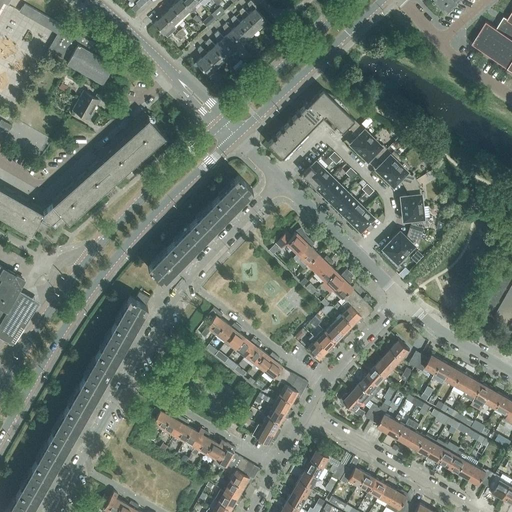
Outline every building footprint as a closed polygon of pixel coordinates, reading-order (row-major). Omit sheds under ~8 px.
[(182,0),(177,0),(171,6),(181,17),(190,8),(182,0)] [(198,0),(182,0),(190,8),(199,0),(198,0)] [(251,11),(248,14),(246,15),(258,28),(266,20),(255,7),(256,6),(250,0),(247,2),(251,11)] [(456,0),(438,0),(447,9),(456,0)] [(136,3),(131,8),(135,12),(140,7),(136,3)] [(171,6),(163,14),(172,25),(181,17),(171,6)] [(240,21),(238,23),(249,35),(258,28),(246,15),(248,14),(242,7),(239,10),(243,18),(240,21)] [(486,21),(472,44),(497,59),(503,63),(511,68),(511,10),(507,18),(504,16),(498,25),(497,27),(492,25),(486,21)] [(172,25),(163,14),(154,23),(167,37),(176,28),(172,25)] [(235,26),(231,29),(230,31),(241,43),(249,35),(238,23),(240,21),(234,15),(231,18),(235,26)] [(223,37),(221,38),(233,51),(241,43),(230,31),(231,29),(226,23),(222,26),(226,34),(223,37)] [(62,25),(57,33),(48,49),(68,60),(66,62),(69,64),(103,83),(103,81),(113,64),(99,55),(103,48),(82,36),(63,25),(62,25)] [(218,42),(215,44),(213,46),(224,59),(233,51),(221,38),(223,37),(217,30),(214,33),(218,42)] [(210,49),(206,52),(205,54),(216,66),(224,59),(213,46),(215,44),(209,38),(206,41),(210,49)] [(201,46),(198,49),(201,57),(196,62),(208,74),(216,66),(205,54),(206,52),(201,46)] [(322,88),(308,102),(322,115),(340,133),(347,126),(353,131),(360,124),(349,114),(348,110),(346,107),(344,104),(341,101),(338,99),(336,97),(333,95),(330,93),(327,92),(322,88)] [(83,90),(78,100),(94,109),(100,99),(83,90)] [(94,109),(78,100),(72,110),(89,119),(94,109)] [(314,124),(322,115),(308,102),(301,110),(314,124)] [(306,132),(314,124),(301,110),(293,118),(306,132)] [(43,211),(40,216),(49,221),(51,219),(54,222),(62,214),(68,221),(164,135),(148,117),(99,161),(97,159),(88,167),(90,169),(87,172),(85,170),(76,178),(78,180),(75,183),(73,180),(64,189),(66,191),(63,193),(61,191),(52,199),(54,201),(52,203),(43,211)] [(285,127),(298,140),(306,132),(293,118),(285,127)] [(11,126),(7,123),(0,120),(0,128),(8,133),(12,126),(11,126)] [(350,143),(359,151),(373,137),(364,129),(366,127),(361,123),(360,124),(353,131),(351,133),(356,137),(350,143)] [(277,135),(290,148),(298,140),(285,127),(277,135)] [(290,148),(277,135),(268,143),(282,156),(290,148)] [(373,154),(377,158),(387,148),(383,144),(381,145),(373,137),(359,151),(367,160),(373,154)] [(376,168),(384,176),(398,162),(402,159),(393,150),(391,152),(387,148),(377,158),(381,162),(376,168)] [(329,156),(332,160),(338,155),(334,151),(329,156)] [(332,160),(336,163),(341,158),(338,155),(332,160)] [(309,183),(309,184),(324,168),(316,160),(301,175),(305,180),(307,178),(311,181),(309,183)] [(402,182),(404,186),(416,179),(413,174),(411,175),(398,162),(384,176),(393,185),(399,179),(401,182),(402,182)] [(345,172),(349,176),(354,170),(350,167),(345,172)] [(324,168),(309,184),(313,188),(315,186),(319,189),(317,191),(317,192),(332,176),(324,168)] [(349,176),(352,179),(357,174),(354,170),(349,176)] [(215,198),(230,212),(239,203),(240,204),(244,200),(243,198),(252,189),(238,175),(215,198)] [(332,176),(317,192),(322,196),(324,194),(327,197),(325,199),(325,200),(340,184),(332,176)] [(401,196),(402,207),(422,205),(420,189),(418,185),(420,184),(416,179),(404,186),(408,193),(409,195),(401,196)] [(0,214),(31,232),(40,216),(43,211),(41,210),(42,207),(32,201),(30,204),(27,202),(28,199),(18,193),(17,196),(13,194),(15,191),(4,185),(3,188),(0,186),(0,184),(1,183),(0,183),(0,214)] [(361,188),(365,192),(370,186),(367,183),(361,188)] [(333,207),(334,208),(349,192),(340,184),(325,200),(330,204),(332,202),(335,205),(333,207)] [(370,186),(365,192),(369,195),(374,190),(370,186)] [(341,215),(342,216),(357,200),(349,192),(334,208),(338,212),(340,210),(343,213),(341,215)] [(230,212),(215,198),(193,220),(207,235),(216,225),(218,227),(222,223),(220,221),(230,212)] [(357,200),(342,216),(346,220),(348,218),(351,221),(350,223),(350,224),(365,208),(357,200)] [(411,220),(409,228),(422,232),(424,226),(422,226),(424,222),(422,205),(402,207),(403,219),(411,219),(411,220)] [(373,217),(365,208),(350,224),(354,228),(356,226),(360,230),(373,217)] [(198,244),(207,235),(193,220),(170,243),(184,258),(194,248),(195,250),(199,246),(198,244)] [(286,243),(297,253),(310,239),(306,235),(305,236),(301,228),(296,231),(296,232),(292,236),(287,231),(276,243),(281,248),(286,243)] [(399,230),(391,239),(405,253),(417,241),(418,237),(420,238),(422,232),(409,228),(406,235),(405,236),(399,230)] [(314,243),(310,239),(297,253),(307,263),(317,252),(311,246),(314,243)] [(405,253),(391,239),(383,248),(388,253),(384,258),(397,270),(401,266),(397,261),(405,253)] [(184,258),(170,243),(147,266),(162,281),(171,271),(173,273),(177,268),(175,267),(184,258)] [(323,258),(317,252),(307,263),(316,272),(329,258),(326,255),(323,258)] [(316,272),(324,280),(325,280),(335,270),(330,265),(333,261),(329,258),(316,272)] [(511,260),(484,309),(494,315),(493,316),(509,325),(511,319),(511,260)] [(0,322),(25,279),(0,264),(0,322)] [(325,280),(324,280),(321,283),(330,292),(333,289),(350,272),(347,268),(340,275),(335,270),(325,280)] [(353,275),(350,272),(333,289),(342,297),(352,287),(347,281),(353,275)] [(310,283),(305,287),(312,293),(316,289),(310,283)] [(373,309),(351,288),(342,297),(350,305),(353,307),(364,318),(373,309)] [(139,291),(135,298),(145,304),(150,297),(139,291)] [(135,298),(130,295),(114,323),(131,333),(138,322),(140,323),(142,318),(141,317),(147,305),(145,304),(135,298)] [(333,306),(325,305),(321,309),(325,313),(333,306)] [(364,318),(353,307),(350,305),(342,313),(352,323),(357,318),(360,321),(364,318)] [(211,329),(216,333),(225,322),(219,317),(222,314),(213,307),(209,313),(214,316),(200,334),(205,337),(211,329)] [(342,313),(333,322),(347,335),(350,332),(347,329),(352,323),(342,313)] [(316,314),(312,318),(317,323),(321,319),(316,314)] [(312,318),(308,322),(314,327),(317,323),(312,318)] [(216,333),(226,341),(237,325),(234,323),(231,326),(225,322),(216,333)] [(333,322),(325,331),(335,341),(340,335),(343,339),(347,335),(333,322)] [(131,333),(114,323),(98,351),(115,361),(122,350),(124,351),(127,346),(125,345),(131,333)] [(226,341),(235,348),(244,336),(238,332),(241,328),(237,325),(226,341)] [(316,339),(330,352),(333,349),(330,346),(335,341),(325,331),(316,339)] [(330,352),(316,339),(312,335),(308,339),(313,343),(308,348),(318,358),(323,353),(327,356),(330,352)] [(245,355),(256,340),(253,337),(250,341),(244,336),(235,348),(245,355)] [(410,349),(399,339),(391,348),(402,358),(410,349)] [(245,355),(254,362),(263,351),(257,346),(260,343),(256,340),(245,355)] [(402,358),(391,348),(383,357),(394,367),(402,358)] [(409,363),(414,366),(422,353),(416,350),(409,363)] [(82,379),(99,389),(106,378),(108,379),(111,374),(109,373),(115,361),(98,351),(82,379)] [(254,362),(264,370),(275,355),(272,352),(269,355),(263,351),(254,362)] [(425,367),(435,373),(442,360),(432,354),(429,358),(424,355),(417,367),(423,371),(425,367)] [(279,357),(275,355),(264,370),(273,377),(280,381),(287,369),(282,367),(282,366),(276,361),(279,357)] [(383,357),(375,365),(386,375),(394,367),(383,357)] [(435,373),(445,378),(452,366),(442,360),(435,373)] [(367,374),(378,384),(386,375),(375,365),(367,374)] [(445,378),(455,384),(462,371),(452,366),(445,378)] [(407,367),(404,373),(409,376),(412,370),(407,367)] [(280,381),(285,384),(285,383),(285,384),(292,372),(287,369),(280,381)] [(472,377),(462,371),(455,384),(465,390),(472,377)] [(291,387),(297,375),(292,372),(285,384),(291,387)] [(404,373),(401,378),(406,381),(409,376),(404,373)] [(367,374),(359,383),(370,392),(378,384),(367,374)] [(302,378),(297,375),(291,387),(296,390),(302,378)] [(483,383),(472,377),(465,390),(462,395),(472,401),(475,396),(483,383)] [(296,390),(301,393),(308,382),(302,378),(296,390)] [(93,400),(99,389),(82,379),(66,407),(84,417),(90,405),(92,406),(95,401),(93,400)] [(285,384),(279,394),(291,401),(295,395),(299,397),(301,393),(296,390),(291,387),(285,384),(285,383),(285,384)] [(359,383),(351,391),(362,401),(370,392),(359,383)] [(475,396),(486,401),(493,389),(483,383),(475,396)] [(390,387),(387,392),(392,395),(395,390),(390,387)] [(493,389),(486,401),(496,407),(503,395),(493,389)] [(351,391),(343,400),(353,409),(351,411),(362,417),(365,411),(357,407),(362,401),(351,391)] [(384,398),(389,401),(392,395),(387,392),(384,398)] [(429,395),(424,392),(421,397),(426,400),(429,395)] [(279,394),(273,404),(289,414),(292,410),(288,408),(291,401),(279,394)] [(496,407),(506,413),(511,401),(511,399),(503,395),(496,407)] [(411,402),(416,405),(419,400),(414,397),(411,402)] [(422,408),(425,403),(419,400),(416,405),(422,408)] [(436,406),(441,409),(444,404),(438,401),(436,406)] [(511,423),(511,401),(506,413),(503,418),(511,423)] [(365,416),(371,419),(378,406),(372,403),(365,416)] [(383,403),(380,408),(386,411),(389,406),(383,403)] [(273,404),(267,415),(279,422),(283,416),(287,418),(289,414),(273,404)] [(441,409),(446,412),(449,407),(444,404),(441,409)] [(153,422),(163,428),(171,415),(164,412),(167,408),(162,405),(157,414),(152,411),(145,423),(150,426),(153,422)] [(77,428),(84,417),(66,407),(50,435),(68,445),(74,433),(76,434),(79,429),(77,428)] [(384,413),(385,413),(386,411),(380,408),(373,421),(378,424),(384,413)] [(431,413),(436,417),(439,411),(434,408),(431,413)] [(439,411),(436,417),(442,420),(445,414),(439,411)] [(456,417),(461,420),(464,415),(459,412),(456,417)] [(395,419),(385,413),(384,413),(377,426),(388,432),(395,419)] [(163,428),(174,434),(183,417),(179,415),(177,419),(171,415),(163,428)] [(267,415),(261,425),(277,435),(280,431),(276,428),(279,422),(267,415)] [(464,415),(461,420),(467,423),(469,418),(464,415)] [(174,434),(184,440),(191,427),(185,424),(187,420),(183,417),(174,434)] [(388,432),(398,437),(405,425),(395,419),(388,432)] [(451,425),(457,428),(460,423),(454,420),(451,425)] [(460,423),(457,428),(462,431),(465,426),(460,423)] [(476,429),(481,432),(484,427),(479,424),(476,429)] [(277,435),(261,425),(255,436),(267,443),(271,437),(275,439),(277,435)] [(398,437),(408,443),(415,431),(405,425),(398,437)] [(184,440),(194,446),(204,429),(200,427),(198,431),(191,427),(184,440)] [(481,432),(487,435),(490,430),(484,427),(481,432)] [(194,446),(205,452),(212,439),(206,436),(208,432),(204,429),(194,446)] [(418,449),(425,436),(415,431),(408,443),(418,449)] [(472,437),(477,440),(480,435),(475,432),(472,437)] [(67,445),(50,435),(34,463),(51,473),(58,461),(60,462),(63,457),(61,456),(67,445)] [(480,435),(477,440),(482,443),(485,438),(480,435)] [(435,442),(425,436),(418,449),(428,455),(435,442)] [(205,452),(215,458),(225,441),(221,439),(219,443),(212,439),(205,452)] [(215,458),(231,467),(238,455),(233,452),(233,451),(227,447),(229,443),(225,441),(215,458)] [(428,455),(438,461),(445,448),(435,442),(428,455)] [(438,461),(448,466),(456,454),(445,448),(438,461)] [(316,449),(310,459),(322,466),(328,456),(316,449)] [(448,466),(458,472),(466,459),(456,454),(448,466)] [(243,458),(238,455),(231,467),(236,469),(237,469),(243,458)] [(237,469),(242,472),(248,461),(243,458),(237,469)] [(310,459),(304,469),(316,476),(322,466),(310,459)] [(458,472),(469,478),(476,465),(466,459),(458,472)] [(242,472),(247,475),(253,464),(248,461),(242,472)] [(331,475),(337,478),(344,465),(339,462),(331,475)] [(51,473),(34,463),(18,491),(35,501),(42,489),(44,490),(47,485),(45,484),(51,473)] [(247,475),(252,478),(259,467),(253,464),(247,475)] [(476,465),(469,478),(479,484),(480,482),(486,485),(493,472),(487,469),(486,471),(476,465)] [(354,466),(352,470),(347,478),(347,479),(357,484),(365,472),(354,466)] [(352,470),(347,467),(340,479),(345,482),(347,479),(347,478),(352,470)] [(242,472),(237,469),(236,469),(230,480),(242,487),(246,480),(250,483),(252,478),(247,475),(242,472)] [(304,469),(298,479),(311,487),(316,476),(304,469)] [(357,484),(368,490),(375,477),(365,472),(357,484)] [(488,486),(493,489),(499,479),(500,479),(501,477),(495,473),(488,486)] [(375,477),(368,490),(365,495),(369,498),(372,493),(378,496),(385,483),(375,477)] [(327,483),(333,486),(336,480),(330,478),(327,483)] [(292,490),(305,497),(311,487),(298,479),(292,490)] [(510,484),(500,479),(499,479),(493,489),(491,493),(492,494),(496,497),(498,497),(499,495),(503,497),(510,484)] [(230,480),(224,490),(240,500),(243,495),(239,493),(242,487),(230,480)] [(333,486),(327,483),(324,488),(329,491),(333,486)] [(395,489),(385,483),(378,496),(388,502),(395,489)] [(503,497),(511,502),(511,485),(510,484),(503,497)] [(388,502),(398,507),(398,508),(404,499),(407,493),(406,492),(402,489),(400,490),(399,491),(395,489),(388,502)] [(104,507),(112,511),(115,511),(122,501),(115,497),(118,493),(113,490),(109,498),(104,495),(99,502),(105,505),(104,507)] [(224,490),(218,501),(230,508),(234,501),(238,504),(240,500),(224,490)] [(292,490),(286,500),(299,507),(305,497),(292,490)] [(29,511),(35,501),(18,491),(6,511),(29,511)] [(331,495),(328,500),(343,509),(346,504),(346,503),(331,495)] [(316,503),(321,506),(324,501),(319,498),(316,503)] [(398,508),(398,507),(397,510),(401,511),(402,511),(409,502),(404,499),(398,508)] [(115,511),(128,511),(134,503),(130,500),(128,504),(122,501),(115,511)] [(296,511),(299,507),(286,500),(281,510),(284,511),(296,511)] [(212,511),(213,511),(227,511),(230,508),(218,501),(212,511)] [(413,511),(417,505),(412,502),(406,511),(413,511)] [(426,511),(429,508),(419,502),(417,505),(413,511),(426,511)] [(138,505),(134,503),(128,511),(141,511),(136,509),(138,505)] [(321,506),(316,503),(313,508),(318,511),(321,506)] [(329,511),(332,506),(326,503),(323,508),(329,511)]
